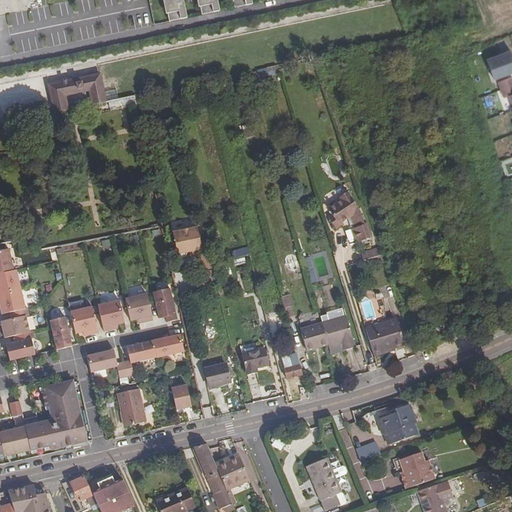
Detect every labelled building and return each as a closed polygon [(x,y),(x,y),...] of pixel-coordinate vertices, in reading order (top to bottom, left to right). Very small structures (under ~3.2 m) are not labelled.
[(179,0),(160,0),(163,12),(174,10),(176,20),(183,18),(179,0)] [(213,0),(194,0),(196,6),(207,3),(209,13),(216,11),(213,0)] [(511,57),(509,48),(485,56),(491,76),(511,69),(511,57)] [(99,72),(48,83),(54,112),(65,109),(63,95),(90,90),(92,104),(105,101),(99,72)] [(511,76),(511,74),(495,79),(500,95),(511,91),(511,76)] [(136,105),(134,96),(108,101),(109,110),(136,105)] [(485,100),(487,107),(498,104),(497,97),(485,100)] [(357,209),(347,194),(326,209),(330,215),(326,218),(334,229),(341,225),(340,223),(345,219),(354,243),(367,239),(357,209)] [(197,249),(200,249),(195,227),(170,233),(175,255),(197,249)] [(7,248),(0,249),(0,272),(12,270),(7,248)] [(371,258),(379,255),(377,248),(368,251),(371,258)] [(371,258),(368,251),(358,254),(360,261),(371,258)] [(250,254),(241,257),(243,265),(252,263),(250,254)] [(371,258),(360,261),(359,262),(361,267),(381,261),(379,255),(371,258)] [(202,285),(215,282),(213,271),(211,263),(203,265),(197,266),(202,285)] [(12,270),(0,272),(0,292),(19,288),(15,269),(12,270)] [(19,288),(0,292),(0,312),(8,311),(24,308),(19,288)] [(168,288),(151,291),(157,318),(164,316),(166,323),(176,320),(168,288)] [(124,298),(129,320),(136,318),(143,317),(143,321),(144,321),(151,319),(145,293),(124,298)] [(295,318),(290,298),(282,300),(287,320),(295,318)] [(117,299),(96,304),(102,330),(110,329),(109,325),(115,323),(122,322),(117,299)] [(68,310),(73,333),(81,331),(87,330),(88,334),(89,333),(96,332),(90,305),(68,310)] [(24,308),(8,311),(10,318),(0,320),(0,337),(13,334),(25,331),(21,316),(27,315),(25,307),(24,308)] [(63,316),(48,320),(54,349),(70,345),(63,316)] [(322,326),(328,346),(328,349),(331,357),(344,353),(354,350),(345,319),(322,326)] [(369,355),(390,349),(401,345),(393,319),(362,329),(369,355)] [(285,320),(275,321),(277,333),(286,332),(285,320)] [(328,346),(322,326),(300,332),(306,353),(328,346)] [(5,360),(30,355),(26,338),(30,338),(28,331),(25,331),(13,334),(15,341),(1,344),(5,360)] [(177,335),(151,341),(155,357),(155,358),(182,352),(177,335)] [(155,357),(151,341),(128,346),(132,363),(155,357)] [(390,349),(369,355),(370,358),(391,351),(390,349)] [(108,351),(85,357),(89,373),(112,368),(108,351)] [(270,373),(266,355),(243,360),(248,382),(258,379),(258,376),(270,373)] [(302,376),(298,359),(290,361),(288,355),(280,357),(280,358),(278,359),(281,370),(284,369),(287,379),(302,376)] [(127,361),(121,363),(125,380),(131,378),(128,364),(127,361)] [(121,363),(115,364),(115,367),(119,381),(125,380),(121,363)] [(228,363),(205,369),(209,387),(233,382),(228,363)] [(0,456),(46,446),(47,450),(61,447),(60,442),(67,440),(68,446),(77,444),(76,439),(82,438),(71,381),(42,387),(43,391),(40,392),(43,407),(47,405),(50,419),(23,425),(23,426),(0,430),(0,456)] [(169,387),(173,410),(189,407),(185,384),(169,387)] [(309,399),(305,386),(298,388),(301,401),(309,399)] [(137,389),(116,394),(123,427),(145,422),(137,389)] [(8,402),(11,416),(20,414),(17,401),(8,402)] [(395,411),(391,412),(401,439),(415,434),(411,423),(415,422),(408,402),(394,407),(395,411)] [(389,443),(401,439),(391,412),(377,418),(383,433),(385,432),(389,443)] [(227,490),(215,465),(207,444),(194,447),(215,494),(214,494),(220,508),(222,507),(232,503),(227,490)] [(407,456),(417,483),(435,476),(429,458),(425,459),(421,450),(407,456)] [(417,483),(407,456),(400,458),(399,457),(393,459),(397,468),(399,467),(402,466),(404,470),(400,471),(406,486),(417,483)] [(249,480),(239,457),(232,460),(231,458),(215,465),(227,490),(249,480)] [(326,458),(306,466),(320,501),(324,510),(340,504),(336,495),(337,494),(334,488),(338,486),(337,485),(329,465),(326,458)] [(337,461),(329,465),(337,485),(345,481),(343,475),(345,474),(346,472),(344,467),(342,466),(340,467),(337,461)] [(115,482),(112,477),(97,484),(99,489),(92,493),(93,496),(96,503),(100,511),(127,511),(127,509),(115,482)] [(96,503),(93,496),(92,497),(83,478),(71,484),(79,502),(87,499),(90,506),(96,503)] [(122,479),(115,482),(127,509),(134,506),(122,479)] [(445,511),(435,484),(415,492),(423,511),(445,511)] [(34,485),(8,491),(13,511),(50,511),(46,493),(36,495),(34,485)] [(187,488),(156,502),(160,511),(184,511),(195,507),(187,488)] [(235,509),(232,503),(222,507),(227,511),(235,509)]
